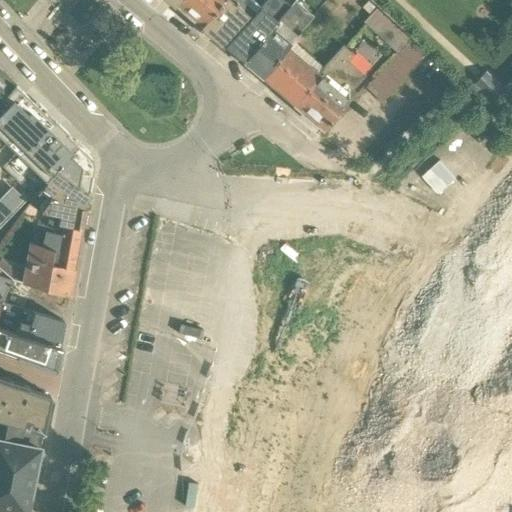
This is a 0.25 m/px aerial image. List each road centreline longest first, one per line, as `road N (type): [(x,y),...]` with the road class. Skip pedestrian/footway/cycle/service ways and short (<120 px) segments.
road 1 (unclassified): [(119,155),(154,165),(187,159),(210,140),(224,105),(219,86),(126,0)]
road 2 (unclassified): [(75,387),(119,155)]
road 3 (unclassified): [(0,27),(119,155)]
road 4 (unclassified): [(51,511),(75,387)]
